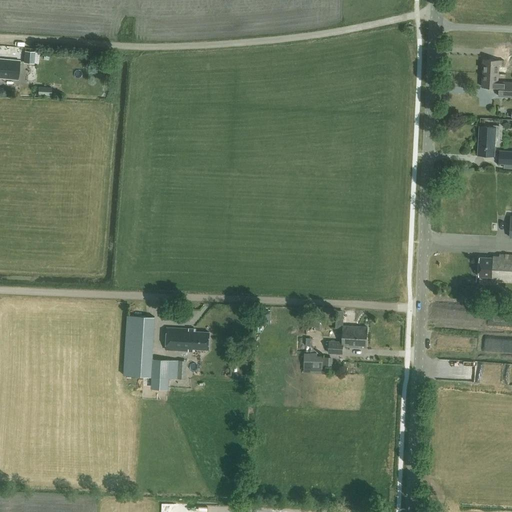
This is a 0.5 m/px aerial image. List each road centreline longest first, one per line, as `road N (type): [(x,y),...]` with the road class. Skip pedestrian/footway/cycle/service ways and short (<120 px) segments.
road 1 (tertiary): [(411,511),(436,0)]
road 2 (track): [(436,8),(337,31),(165,46),(0,38)]
road 3 (track): [(421,306),(0,290)]
